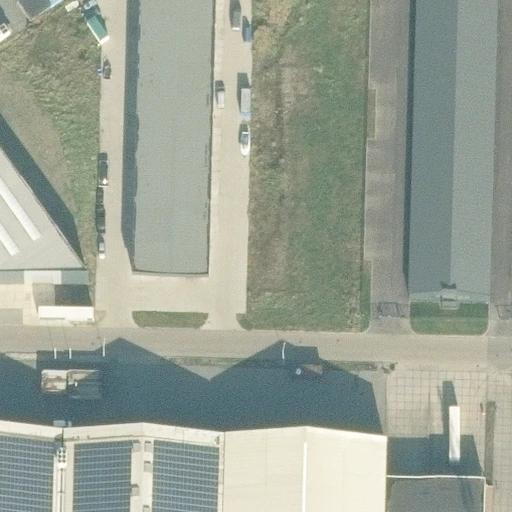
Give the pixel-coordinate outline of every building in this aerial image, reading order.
[(30,23),(51,9),(44,0),(20,0),(16,3),(30,23)] [(139,0),(132,276),(209,278),(215,0),(139,0)] [(324,0),(273,0),(266,296),(317,297),(324,0)] [(492,0),(412,0),(409,306),(443,305),(443,314),(463,314),(463,305),(489,305),(492,0)] [(0,286),(89,286),(0,160),(0,286)] [(105,398),(106,374),(73,373),(73,397),(105,398)] [(0,440),(0,511),(483,511),(484,488),(384,486),(385,450),(225,446),(0,440)]
